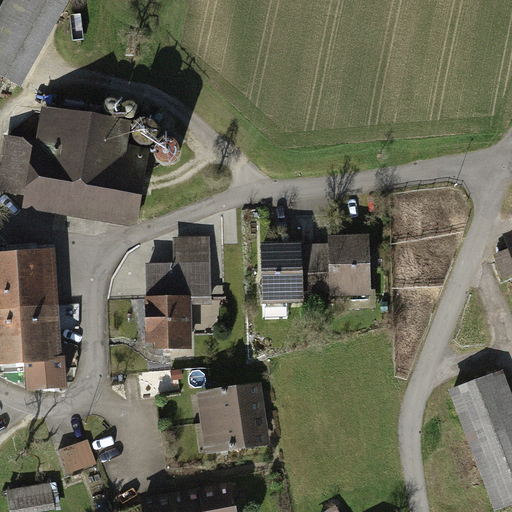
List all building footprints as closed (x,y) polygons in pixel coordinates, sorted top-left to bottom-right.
[(73,0),(9,0),(0,17),(0,72),(27,87),(73,0)] [(135,118),(45,105),(40,141),(5,136),(0,173),(0,192),(28,196),(25,212),(130,226),(140,223),(151,149),(131,146),(135,118)] [(329,238),(330,245),(331,294),(331,298),(372,297),(371,237),(329,238)] [(173,266),(145,266),(146,344),(155,344),(155,350),(192,350),(192,328),(192,299),(210,299),(209,239),(173,240),(173,266)] [(304,304),(304,294),(303,246),(302,243),(263,244),(264,305),(304,304)] [(330,245),(303,246),(304,294),(331,294),(330,245)] [(0,255),(0,312),(58,309),(55,253),(16,255),(0,255)] [(61,362),(58,309),(0,312),(0,370),(26,369),(27,391),(65,389),(63,361),(61,362)] [(511,398),(503,377),(451,397),(497,511),(499,511),(511,506),(511,398)] [(197,394),(202,427),(268,417),(263,384),(197,394)] [(272,445),(268,417),(202,427),(206,455),(272,445)] [(67,477),(98,469),(91,444),(60,452),(67,477)] [(219,486),(203,488),(206,511),(236,511),(232,484),(219,486)] [(56,485),(8,498),(11,511),(55,511),(63,510),(56,485)] [(176,511),(206,511),(203,488),(182,492),(174,493),(176,511)] [(143,511),(176,511),(174,493),(153,497),(142,499),(143,511)]
